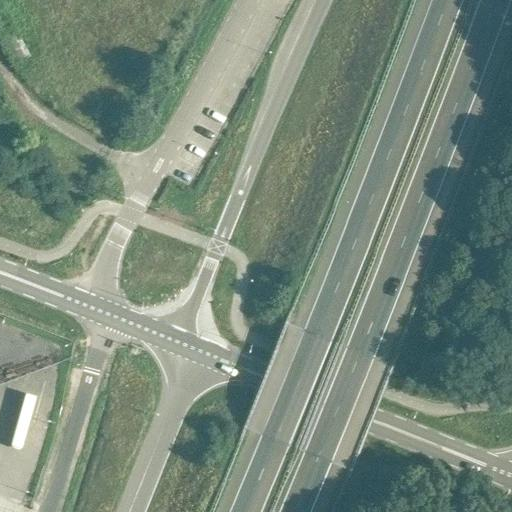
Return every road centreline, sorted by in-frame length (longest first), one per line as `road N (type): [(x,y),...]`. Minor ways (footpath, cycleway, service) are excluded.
road 1 (motorway): [(446,0),(244,511)]
road 2 (motorway): [(295,511),(494,0)]
road 3 (motorway): [(327,0),(182,328),(184,345)]
road 4 (secondary): [(511,476),(184,345)]
road 5 (unclassified): [(100,312),(99,285),(129,214),(244,0)]
road 6 (unclassified): [(47,511),(101,339),(100,312)]
road 7 (motorway): [(184,345),(185,362),(129,511)]
